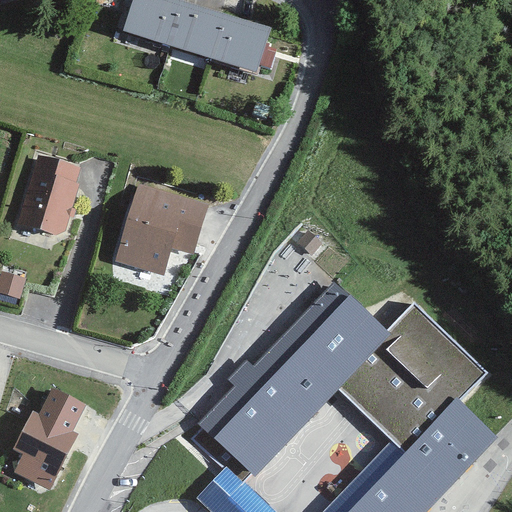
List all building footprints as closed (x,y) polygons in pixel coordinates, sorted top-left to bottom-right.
[(269,36),(151,0),(141,0),(131,34),(257,72),(258,69),(273,74),(277,61),(267,58),(269,51),(264,50),(269,36)] [(70,17),(55,13),(51,28),(66,31),(70,17)] [(83,174),(44,163),(25,227),(60,238),(68,234),(81,191),(78,190),(83,174)] [(210,215),(144,195),(123,265),(166,277),(174,251),(177,244),(184,246),(199,251),(210,215)] [(184,246),(177,244),(174,251),(182,254),(184,246)] [(0,300),(19,305),(26,278),(0,271),(0,273),(0,300)] [(387,342),(338,295),(195,445),(231,479),(246,493),(341,395),(399,452),(410,463),(363,511),(431,511),(496,445),(461,412),(492,380),(418,309),(387,342)] [(26,468),(30,480),(44,487),(57,484),(73,452),(69,449),(87,414),(56,398),(42,425),(38,422),(21,454),(31,459),(26,468)] [(265,511),(246,493),(231,479),(205,506),(211,511),(363,511),(410,463),(399,452),(341,511),(265,511)]
